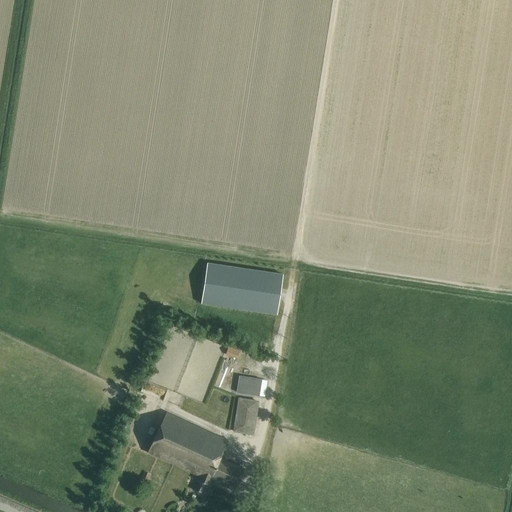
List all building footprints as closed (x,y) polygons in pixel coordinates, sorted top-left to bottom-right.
[(207,263),(200,304),(277,315),(283,275),(207,263)] [(225,355),(236,359),(239,350),(228,347),(225,355)] [(239,376),(237,392),(259,396),(261,380),(239,376)] [(253,435),(258,402),(238,399),(233,432),(253,435)] [(211,480),(234,490),(244,469),(220,458),(228,440),(166,412),(148,453),(200,477),(198,482),(198,481),(193,490),(202,494),(206,485),(208,485),(211,480)]
